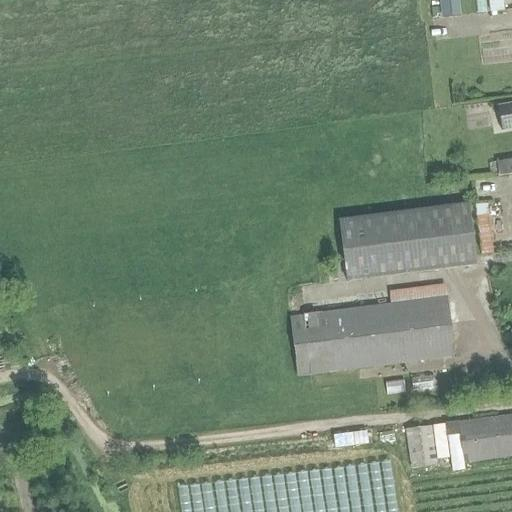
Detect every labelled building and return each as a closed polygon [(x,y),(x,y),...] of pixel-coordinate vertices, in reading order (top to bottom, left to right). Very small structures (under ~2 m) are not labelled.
[(459,0),(440,0),(442,16),(460,15),(459,0)] [(440,18),(439,8),(431,9),(432,19),(440,18)] [(511,130),(511,102),(496,106),(501,132),(511,130)] [(511,174),(511,159),(496,162),(499,176),(511,174)] [(338,221),(346,283),(474,267),(466,205),(338,221)] [(446,298),(324,313),(289,318),(297,378),(454,358),(446,298)] [(511,415),(457,423),(462,463),(511,456),(511,415)] [(436,466),(430,427),(405,430),(411,469),(436,466)]
